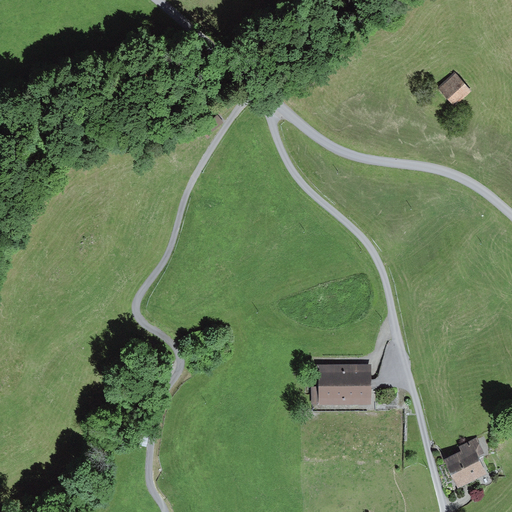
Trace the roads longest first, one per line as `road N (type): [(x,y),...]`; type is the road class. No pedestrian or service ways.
road 1 (track): [(251,83),(190,186),(166,257),(137,299),(138,316),(181,361),(149,460),(165,511)]
road 2 (track): [(268,101),(287,155),(378,258),(444,511)]
road 3 (unclassified): [(157,0),(329,146),(450,173),(511,216)]
